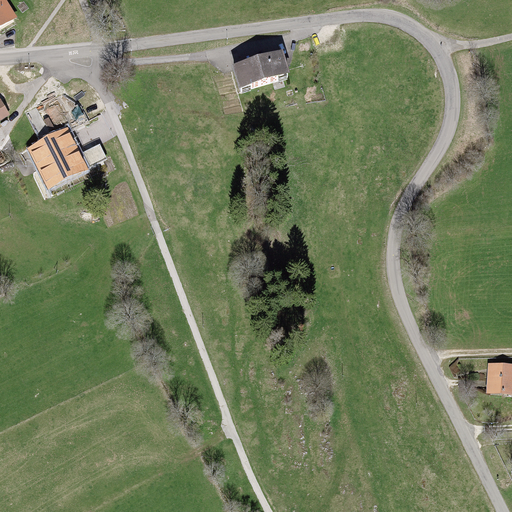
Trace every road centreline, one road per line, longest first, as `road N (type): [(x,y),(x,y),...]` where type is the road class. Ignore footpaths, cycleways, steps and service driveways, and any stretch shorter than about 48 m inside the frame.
road 1 (unclassified): [(502,511),(409,323),(393,266),(398,218),(451,118),(449,76),(423,35),(370,15)]
road 2 (track): [(267,511),(164,252)]
road 3 (unclassified): [(98,48),(370,15)]
road 4 (track): [(83,0),(164,252)]
